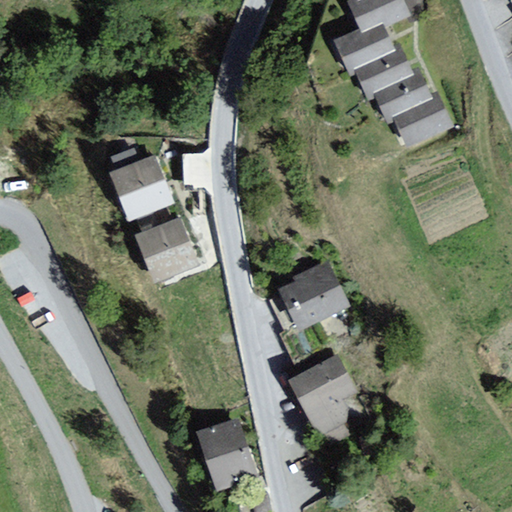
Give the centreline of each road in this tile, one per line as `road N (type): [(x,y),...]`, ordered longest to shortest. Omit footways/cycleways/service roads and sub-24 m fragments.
road 1 (residential): [(283,511),(222,184),(225,100),(254,0)]
road 2 (residential): [(0,213),(32,237),(174,511)]
road 3 (residential): [(83,511),(0,339)]
